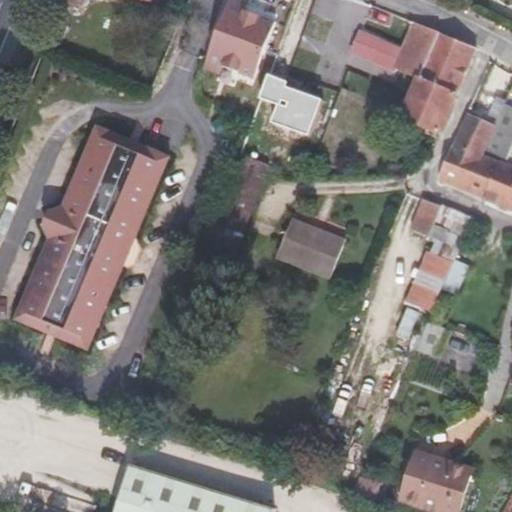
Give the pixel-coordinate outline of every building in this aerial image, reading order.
[(260,77),(280,20),(231,2),(210,59),(260,77)] [(404,118),(439,133),(443,135),(479,49),(462,42),(442,34),(416,24),(404,50),(362,33),(354,54),(396,71),(397,70),(420,79),(404,118)] [(279,55),(259,110),(296,123),(314,72),(291,65),(293,59),(297,59),(303,41),(286,35),(279,55)] [(375,69),(339,55),(333,72),(368,86),(375,69)] [(511,106),(506,104),(495,127),(484,153),(511,163),(511,106)] [(495,127),(468,116),(441,178),(446,181),(485,198),(499,163),(483,156),(484,153),(495,127)] [(131,150),(134,142),(100,130),(66,219),(79,213),(105,141),(131,150)] [(131,150),(105,141),(79,213),(66,219),(60,235),(67,249),(41,321),(99,342),(125,270),(138,263),(144,247),(138,233),(163,162),(140,154),(144,146),(134,142),(131,150)] [(174,156),(144,146),(140,154),(163,162),(138,233),(144,247),(174,156)] [(205,259),(227,268),(230,269),(269,167),(244,157),(205,259)] [(511,167),(499,163),(485,198),(484,201),(511,211),(511,167)] [(464,239),(473,219),(474,218),(444,206),(442,207),(424,199),(413,230),(431,237),(435,228),(464,239)] [(346,241),(294,220),(278,258),(330,279),(346,241)] [(67,249),(60,235),(30,326),(104,353),(138,263),(125,270),(99,342),(41,321),(67,249)] [(460,511),(473,472),(419,454),(404,500),(440,511),(460,511)] [(272,511),(273,511),(129,466),(115,511),(272,511)]
